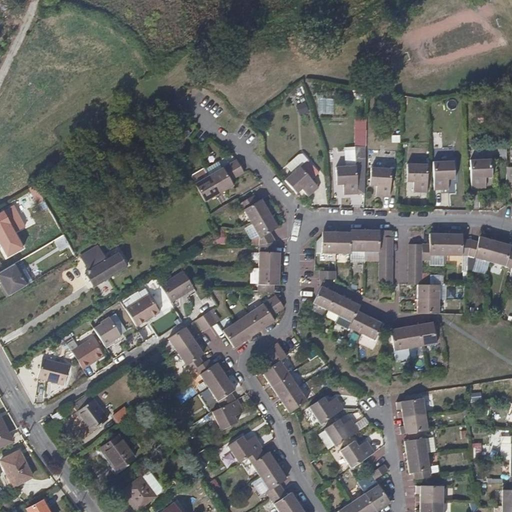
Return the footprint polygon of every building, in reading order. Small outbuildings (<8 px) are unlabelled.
[(362,8),(358,2),(344,12),(350,18),(362,8)] [(318,98),(318,113),(334,114),(335,99),(318,98)] [(306,101),(296,105),(300,117),(310,114),(306,101)] [(367,146),(368,120),(356,120),(355,146),(367,146)] [(491,179),(491,160),(469,161),(470,189),(485,189),(485,179),(491,179)] [(228,176),(242,168),(238,161),(225,169),(228,176)] [(364,196),(365,172),(365,161),(355,161),(355,169),(335,168),(335,186),(341,185),(341,195),(364,196)] [(455,180),(454,161),(433,162),(434,190),(448,190),(448,183),(448,181),(449,180),(455,180)] [(425,184),(425,166),(405,166),(404,183),(410,183),(410,194),(425,194),(425,189),(426,186),(425,184)] [(318,188),(299,167),(283,180),(296,195),(301,191),(307,198),(318,188)] [(232,182),(246,174),(242,168),(228,176),(232,182)] [(234,187),(232,182),(228,176),(225,169),(210,177),(221,196),(234,187)] [(389,197),(389,169),(370,169),(370,187),(375,187),(375,197),(389,197)] [(221,196),(210,177),(196,186),(205,205),(214,199),(221,196)] [(44,199),(37,185),(26,191),(34,205),(44,199)] [(269,213),(261,200),(257,202),(253,196),(239,204),(250,224),(269,213)] [(21,249),(2,210),(0,210),(0,245),(5,256),(21,249)] [(269,232),(277,228),(269,213),(250,224),(259,237),(255,239),(258,246),(275,242),(269,232)] [(364,252),(364,231),(353,231),(350,233),(350,251),(364,252)] [(378,244),(378,238),(379,231),(364,231),(364,252),(378,252),(378,251),(378,244)] [(335,255),(335,233),(324,233),(321,236),(320,255),(335,255)] [(350,251),(350,233),(335,233),(335,255),(350,255),(350,251)] [(60,250),(70,245),(64,234),(55,239),(60,250)] [(444,256),(445,235),(438,235),(431,235),(428,235),(428,245),(421,245),(421,252),(421,258),(421,261),(429,261),(429,256),(444,256)] [(467,257),(469,240),(461,240),(462,235),(445,235),(444,256),(467,257)] [(489,262),(493,241),(479,238),(477,243),(469,240),(467,257),(489,262)] [(511,268),(511,266),(511,251),(509,251),(510,246),(493,241),(489,262),(511,268)] [(279,269),(279,253),(275,253),(275,242),(258,246),(258,269),(279,269)] [(85,287),(116,268),(111,258),(101,264),(98,260),(90,264),(86,258),(76,263),(83,275),(80,277),(80,278),(85,287)] [(29,285),(16,263),(13,265),(26,287),(29,285)] [(26,287),(13,265),(5,269),(0,271),(0,283),(2,282),(10,296),(26,287)] [(279,286),(279,269),(258,269),(257,292),(273,292),(273,286),(279,286)] [(170,302),(193,288),(183,270),(159,284),(170,302)] [(335,280),(335,272),(318,271),(318,280),(335,280)] [(438,300),(438,286),(421,286),(417,286),(418,300),(438,300)] [(325,310),(334,293),(323,288),(319,289),(312,304),(325,310)] [(337,317),(346,300),(334,293),(325,310),(337,317)] [(136,327),(159,312),(148,295),(125,309),(131,319),(136,327)] [(266,311),(279,302),(275,296),(262,305),(266,311)] [(350,323),(357,311),(358,309),(357,305),(346,300),(337,317),(350,323)] [(438,315),(438,300),(418,300),(418,315),(429,315),(438,315)] [(270,317),(283,309),(283,308),(279,302),(266,311),(270,317)] [(273,322),(270,317),(266,311),(262,305),(248,313),(260,331),(273,322)] [(361,334),(369,318),(357,311),(350,323),(348,328),(361,334)] [(216,324),(209,312),(203,316),(209,328),(216,324)] [(260,331),(248,313),(235,322),(247,340),(260,331)] [(103,347),(126,333),(115,315),(107,319),(107,321),(92,330),(103,347)] [(202,333),(209,328),(203,316),(195,321),(202,333)] [(374,341),(380,327),(379,323),(369,318),(361,334),(374,341)] [(247,340),(235,322),(221,331),(233,349),(236,347),(247,340)] [(437,344),(434,326),(432,323),(425,324),(418,325),(421,347),(437,344)] [(421,347),(418,325),(404,328),(408,349),(421,347)] [(194,341),(192,339),(185,327),(167,339),(176,354),(194,341)] [(408,349),(404,328),(392,330),(390,333),(394,352),(408,349)] [(103,356),(92,339),(71,352),(82,369),(103,356)] [(199,358),(203,355),(196,343),(194,341),(176,354),(189,373),(194,369),(202,363),(199,358)] [(286,357),(285,354),(277,344),(272,348),(280,361),(286,357)] [(280,361),(272,348),(266,351),(275,364),(279,362),(280,361)] [(275,364),(266,351),(260,355),(269,368),(275,364)] [(62,387),(68,367),(43,359),(36,379),(62,387)] [(225,377),(216,363),(212,366),(208,360),(202,363),(194,369),(207,389),(225,377)] [(288,375),(279,362),(275,364),(269,368),(261,373),(270,387),(288,375)] [(296,388),(288,375),(270,387),(279,400),(296,388)] [(236,400),(232,393),(234,391),(225,377),(207,389),(216,402),(218,402),(221,407),(236,400)] [(293,411),(305,402),(296,388),(279,400),(288,414),(293,411)] [(104,416),(91,396),(75,407),(88,427),(104,416)] [(319,425),(342,410),(343,410),(335,399),(327,405),(323,399),(308,408),(319,425)] [(424,415),(422,399),(403,402),(395,403),(396,410),(400,410),(401,418),(424,415)] [(235,423),(232,417),(242,412),(236,400),(221,407),(211,412),(220,431),(235,423)] [(69,413),(64,406),(56,410),(57,411),(61,418),(69,413)] [(118,423),(131,413),(125,406),(113,415),(118,423)] [(427,431),(424,415),(401,418),(403,426),(398,428),(399,435),(407,434),(424,432),(427,431)] [(0,446),(12,441),(0,418),(0,417),(0,446)] [(346,439),(357,432),(350,420),(341,425),(338,420),(323,430),(334,447),(346,439)] [(131,455),(116,432),(96,445),(101,453),(103,452),(113,468),(131,455)] [(427,455),(424,432),(407,434),(408,441),(403,442),(406,458),(427,455)] [(490,436),(489,445),(475,443),(474,452),(494,455),(497,437),(490,436)] [(243,461),(260,449),(252,437),(244,442),(241,438),(226,448),(237,465),(243,461)] [(361,461),(371,455),(373,453),(366,442),(357,448),(353,443),(338,452),(349,469),(361,461)] [(256,480),(277,466),(268,453),(264,455),(260,449),(243,461),(256,480)] [(32,477),(19,452),(0,461),(13,486),(32,477)] [(430,478),(427,455),(406,458),(406,461),(408,474),(412,474),(414,480),(430,478)] [(279,484),(285,479),(277,466),(256,480),(269,499),(282,490),(279,484)] [(374,481),(388,472),(384,466),(370,475),(374,481)] [(155,496),(141,474),(124,487),(138,508),(155,496)] [(511,507),(511,484),(509,484),(508,491),(501,491),(500,507),(511,507)] [(375,511),(376,511),(389,503),(378,485),(364,495),(375,511)] [(443,503),(442,487),(415,487),(415,494),(419,494),(419,502),(443,503)] [(291,511),(299,507),(290,493),(286,496),(282,490),(269,499),(277,511),(291,511)] [(375,511),(364,495),(351,504),(356,511),(375,511)] [(47,511),(42,501),(26,509),(27,511),(47,511)] [(442,511),(443,503),(419,502),(418,511),(416,511),(414,511),(442,511)] [(179,511),(173,503),(159,511),(179,511)]
